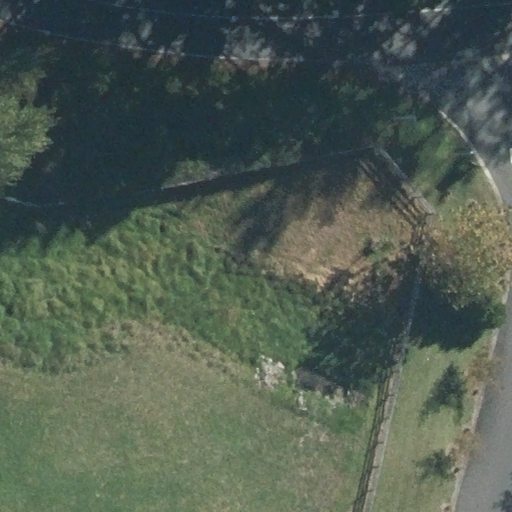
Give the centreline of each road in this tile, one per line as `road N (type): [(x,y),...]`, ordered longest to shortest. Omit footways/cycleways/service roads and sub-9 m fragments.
road 1 (tertiary): [(511,5),(272,21),(98,0)]
road 2 (residential): [(511,396),(480,511)]
